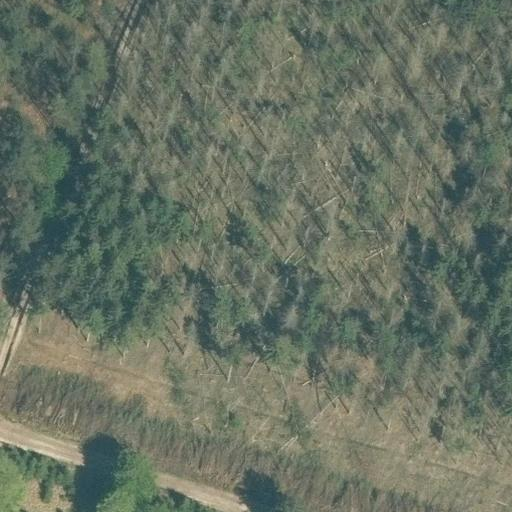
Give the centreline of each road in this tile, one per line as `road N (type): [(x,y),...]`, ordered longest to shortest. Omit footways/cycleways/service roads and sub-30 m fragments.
road 1 (track): [(137,0),(0,351)]
road 2 (track): [(252,511),(0,433)]
